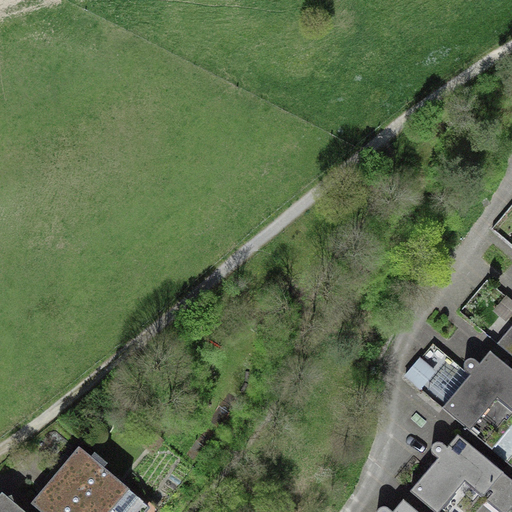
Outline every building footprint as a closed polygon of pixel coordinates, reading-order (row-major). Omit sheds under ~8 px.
[(511,326),(511,328),(497,344),(511,356),(511,326)] [(485,358),(480,365),(476,361),(475,361),(474,360),(472,360),(471,360),(470,360),(468,360),(467,361),(465,362),(465,363),(464,365),(464,367),(464,368),(464,370),(465,371),(465,372),(466,373),(470,376),(482,386),(502,362),(490,352),(485,358)] [(492,396),(511,412),(511,370),(502,362),(482,386),(470,376),(443,409),(465,428),(492,396)] [(511,412),(492,396),(465,428),(481,441),(498,456),(511,439),(511,412)] [(452,442),(447,448),(443,444),(442,444),(441,443),(440,443),(438,443),(437,443),(435,443),(434,444),(433,445),(432,446),(431,448),(431,450),(431,451),(431,453),(432,454),(433,455),(434,456),(438,459),(410,492),(422,501),(469,446),(458,436),(452,442)] [(511,439),(498,456),(491,464),(471,488),(483,499),(488,502),(499,511),(507,511),(511,507),(511,439)] [(480,455),(469,446),(422,501),(434,511),(450,511),(471,488),(491,464),(480,455)] [(96,495),(112,476),(104,469),(108,464),(95,453),(91,458),(79,448),(71,457),(63,467),(96,495)] [(96,495),(63,467),(56,475),(47,485),(78,511),(102,511),(108,505),(96,495)] [(140,511),(147,505),(112,476),(96,495),(108,505),(102,511),(140,511)] [(78,511),(47,485),(40,494),(31,504),(40,511),(78,511)] [(475,511),(474,510),(483,499),(471,488),(450,511),(475,511)] [(0,511),(6,511),(13,504),(2,494),(0,496),(0,511)] [(398,507),(393,511),(391,511),(389,509),(387,509),(386,508),(385,508),(384,508),(382,508),(381,508),(379,509),(378,510),(377,511),(376,511),(412,511),(415,510),(403,500),(398,507)]
